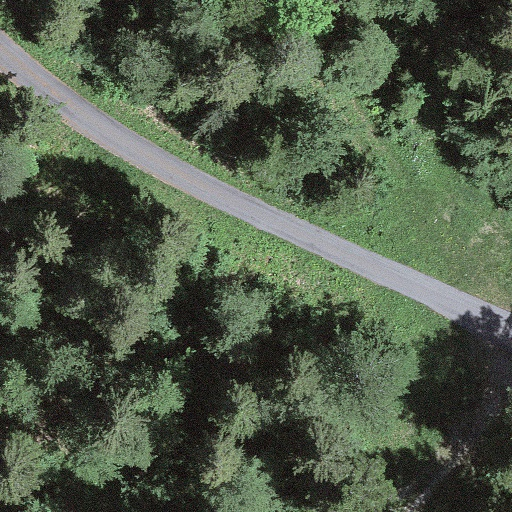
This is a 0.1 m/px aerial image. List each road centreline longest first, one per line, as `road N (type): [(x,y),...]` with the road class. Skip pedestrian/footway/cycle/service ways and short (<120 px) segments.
road 1 (track): [(511,334),(141,154),(0,44)]
road 2 (track): [(325,0),(321,78),(438,230),(495,326)]
road 3 (track): [(511,373),(396,511)]
